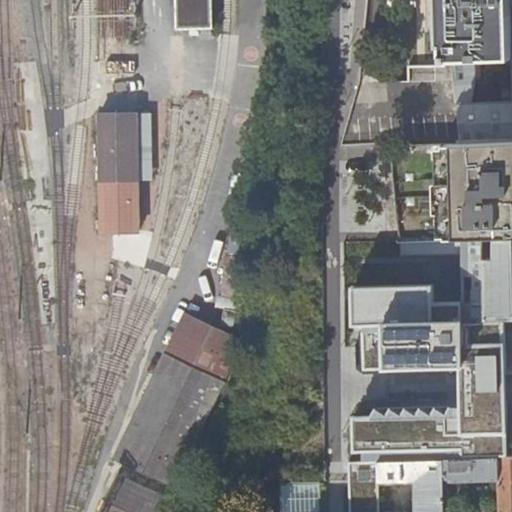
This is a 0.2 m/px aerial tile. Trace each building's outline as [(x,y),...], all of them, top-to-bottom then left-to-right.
[(212,0),(176,0),(177,32),(213,31),(212,0)] [(454,61),(482,60),(507,59),(505,0),(440,0),(441,47),(444,47),(444,62),(454,61)] [(511,101),(472,103),(477,79),(482,79),(482,60),(454,61),(463,142),(511,139),(511,101)] [(143,110),(101,110),(101,232),(143,232),(143,110)] [(511,139),(463,142),(391,145),(400,241),(403,241),(465,239),(484,239),(494,239),(511,238),(511,139)] [(511,238),(494,239),(494,260),(485,260),(484,239),(465,239),(465,254),(465,276),(468,276),(475,276),(475,303),(468,303),(465,303),(465,321),(504,320),(511,319),(511,238)] [(465,254),(465,239),(403,241),(403,256),(465,254)] [(508,457),(504,320),(465,321),(465,303),(435,303),(435,285),(354,286),(355,323),(366,323),(367,367),(463,366),(464,408),(377,409),(373,416),(355,416),(356,449),(364,449),(365,462),(350,463),(351,511),(380,511),(380,485),(379,462),(500,457),(508,457)] [(186,310),(114,453),(174,487),(246,340),(186,310)] [(511,511),(511,456),(508,457),(500,457),(501,481),(501,511),(511,511)] [(500,457),(379,462),(380,485),(414,484),(415,511),(444,511),(443,483),(501,481),(500,457)] [(166,511),(174,496),(119,470),(98,511),(166,511)] [(318,511),(318,483),(281,484),(281,511),(318,511)]
